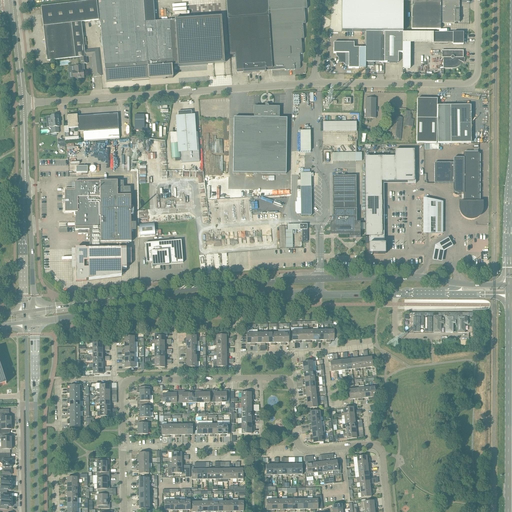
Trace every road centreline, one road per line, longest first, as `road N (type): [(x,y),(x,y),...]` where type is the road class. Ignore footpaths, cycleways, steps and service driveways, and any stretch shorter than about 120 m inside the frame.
road 1 (secondary): [(509,285),(281,279),(33,310)]
road 2 (secondary): [(34,321),(236,298),(394,294)]
road 3 (unclassified): [(23,103),(314,83)]
road 4 (unclassified): [(314,83),(471,81),(478,0)]
road 5 (primary): [(508,294),(508,511)]
road 6 (unknown): [(322,164),(315,124),(295,125),(296,215)]
road 7 (residential): [(238,356),(376,344)]
road 8 (tertiary): [(25,185),(23,311)]
road 9 (tertiary): [(33,310),(25,185)]
road 10 (primary): [(511,164),(509,285)]
road 11 (residential): [(302,450),(287,381),(238,378)]
